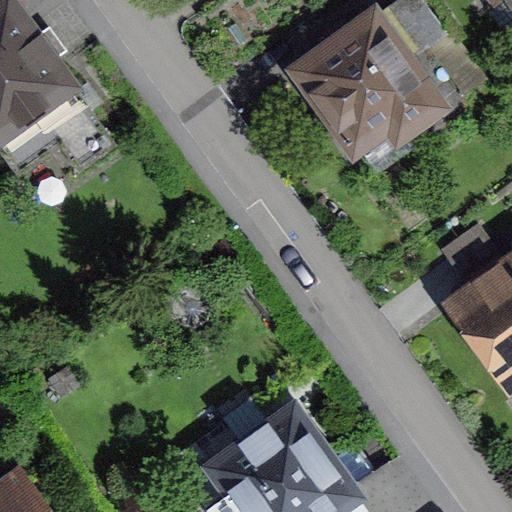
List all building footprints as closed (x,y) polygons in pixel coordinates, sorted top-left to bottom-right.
[(17,0),(0,11),(0,168),(90,107),(17,0)] [(387,12),(291,74),(358,179),(455,116),(387,12)] [(511,259),(445,307),(511,399),(511,259)] [(246,444),(216,465),(250,511),(322,511),(352,490),(353,479),(336,456),(325,455),(293,411),(270,427),(266,423),(243,440),(246,444)] [(51,511),(24,475),(0,492),(0,511),(51,511)]
